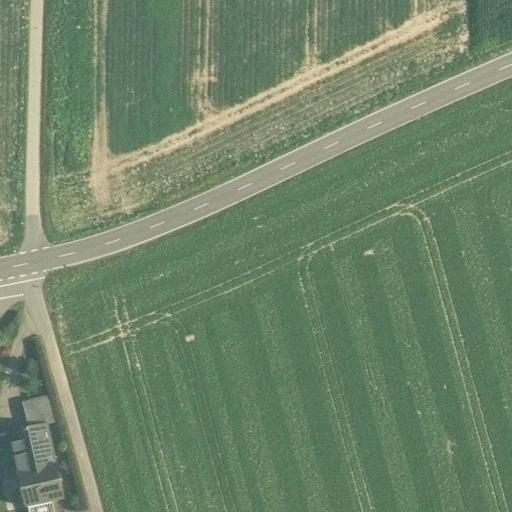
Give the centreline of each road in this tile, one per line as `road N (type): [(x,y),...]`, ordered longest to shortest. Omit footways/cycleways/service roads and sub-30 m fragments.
road 1 (tertiary): [(27,267),(196,209),(511,65)]
road 2 (track): [(33,286),(27,267),(36,236),(40,0)]
road 3 (track): [(95,511),(33,286)]
